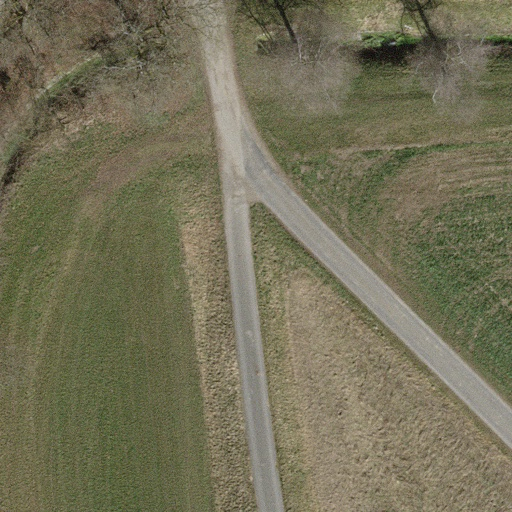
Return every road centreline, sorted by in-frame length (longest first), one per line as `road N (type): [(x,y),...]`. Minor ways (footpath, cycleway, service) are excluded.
road 1 (track): [(236,158),(511,432)]
road 2 (track): [(236,158),(278,511)]
road 3 (track): [(211,0),(236,158)]
